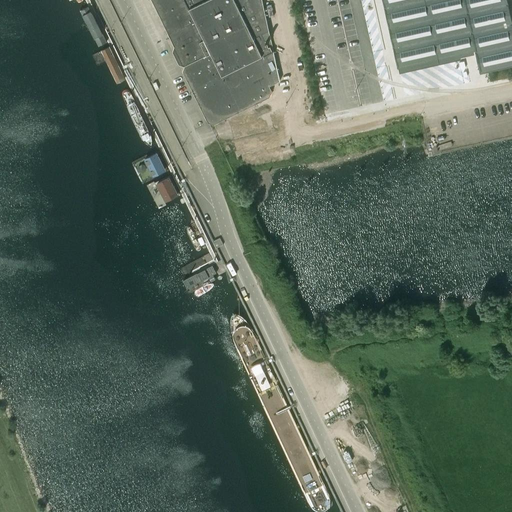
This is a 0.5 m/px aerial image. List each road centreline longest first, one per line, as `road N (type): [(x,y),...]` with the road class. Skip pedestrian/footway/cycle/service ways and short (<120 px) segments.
road 1 (unclassified): [(358,511),(236,257),(192,140)]
road 2 (unclassified): [(511,90),(296,137),(295,96)]
road 3 (unclassified): [(192,140),(123,0)]
